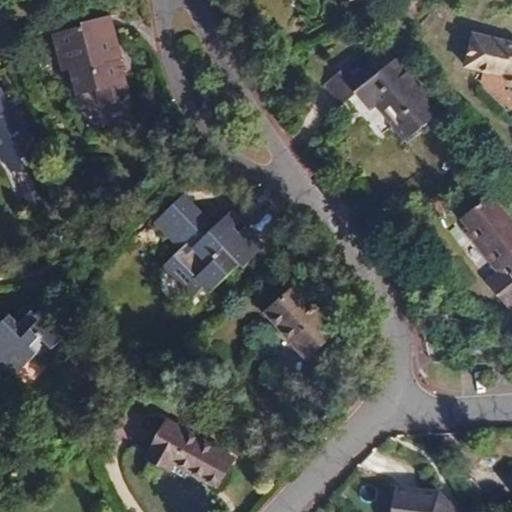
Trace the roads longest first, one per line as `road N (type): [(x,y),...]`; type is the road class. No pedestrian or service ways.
road 1 (residential): [(162,0),(176,83),(197,127),(240,166),(312,203)]
road 2 (residential): [(312,203),(230,79),(193,0)]
road 3 (residential): [(312,203),(387,295),(398,342),(389,406)]
road 4 (residential): [(389,406),(287,511)]
road 5 (residential): [(389,406),(511,407)]
